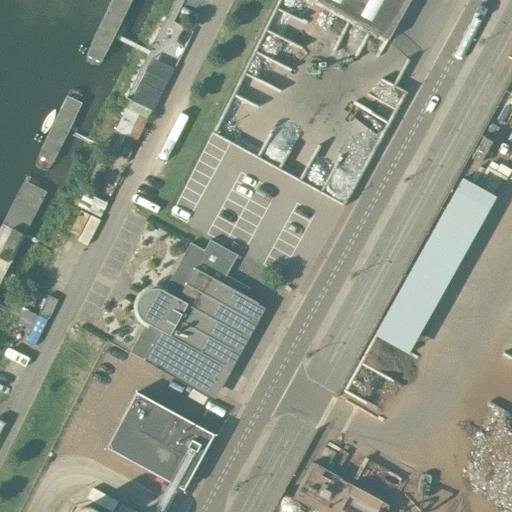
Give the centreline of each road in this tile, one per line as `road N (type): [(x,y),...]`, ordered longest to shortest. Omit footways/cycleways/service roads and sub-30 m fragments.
road 1 (unclassified): [(484,0),(202,511)]
road 2 (unclassified): [(0,435),(217,0)]
